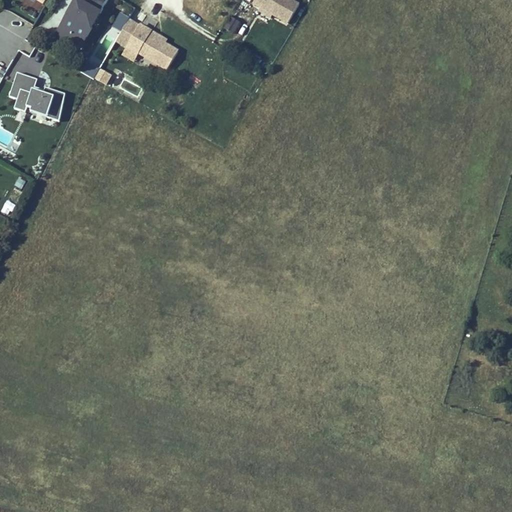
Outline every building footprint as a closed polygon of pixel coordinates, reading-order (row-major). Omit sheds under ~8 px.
[(93,20),(98,11),(101,12),(108,0),(79,0),(81,1),(72,16),(69,14),(62,26),(74,33),(72,36),(84,43),(96,22),(93,20)] [(72,16),(81,1),(79,0),(76,0),(69,14),(72,16)] [(288,24),(301,3),(295,0),(255,0),(254,3),(261,7),(259,11),(271,18),(273,15),(288,24)] [(2,7),(0,10),(0,23),(25,38),(32,25),(2,7)] [(96,22),(101,12),(98,11),(93,20),(96,22)] [(241,22),(231,16),(224,28),(234,34),(241,22)] [(153,30),(141,23),(126,48),(139,55),(140,53),(168,69),(179,50),(166,42),(151,33),(153,30)] [(72,36),(74,33),(62,26),(57,35),(81,49),(84,43),(72,36)] [(168,39),(153,30),(151,33),(166,42),(168,39)] [(87,60),(81,72),(94,78),(99,65),(87,60)] [(94,78),(107,85),(112,74),(99,68),(94,78)] [(39,78),(18,71),(10,96),(17,98),(15,108),(26,111),(28,106),(32,107),(32,110),(61,119),(66,92),(46,86),(45,91),(40,90),(41,88),(37,86),(39,78)] [(17,178),(14,188),(22,190),(25,180),(17,178)] [(6,200),(3,208),(13,212),(16,204),(6,200)]
